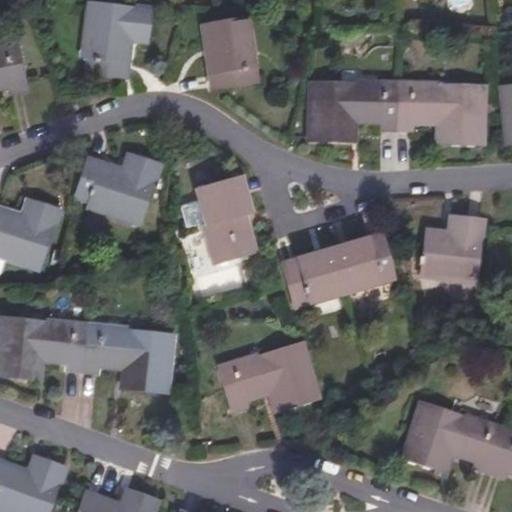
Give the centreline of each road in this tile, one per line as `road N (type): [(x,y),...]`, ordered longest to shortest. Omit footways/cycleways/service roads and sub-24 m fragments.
road 1 (residential): [(0,148),(128,97),(160,93),(252,146)]
road 2 (residential): [(398,495),(267,452),(229,460),(198,480)]
road 3 (residential): [(0,405),(198,480)]
road 4 (residential): [(252,146),(273,220),(346,199),(364,178)]
road 5 (residential): [(364,178),(511,174)]
